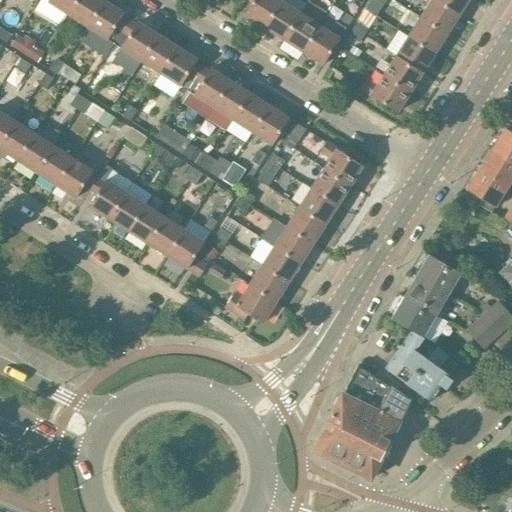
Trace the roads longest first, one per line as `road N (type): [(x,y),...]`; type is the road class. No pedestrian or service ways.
road 1 (residential): [(429,170),(162,0)]
road 2 (residential): [(0,201),(102,267),(137,320)]
road 3 (residential): [(340,311),(429,170)]
road 4 (residential): [(511,397),(394,505)]
road 5 (residential): [(259,443),(308,375),(340,311)]
road 6 (residential): [(429,170),(511,41)]
road 7 (residential): [(340,311),(272,379),(231,405)]
road 8 (secondary): [(231,405),(183,386),(156,388),(111,415)]
road 9 (secondary): [(111,415),(0,363)]
